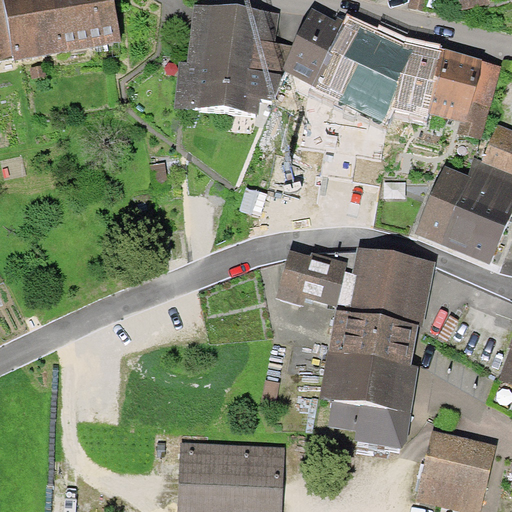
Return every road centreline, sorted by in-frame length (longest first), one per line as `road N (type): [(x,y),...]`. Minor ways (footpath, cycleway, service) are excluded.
road 1 (residential): [(0,367),(227,259),(294,239),(375,237),(511,283)]
road 2 (unclassified): [(511,47),(297,0)]
